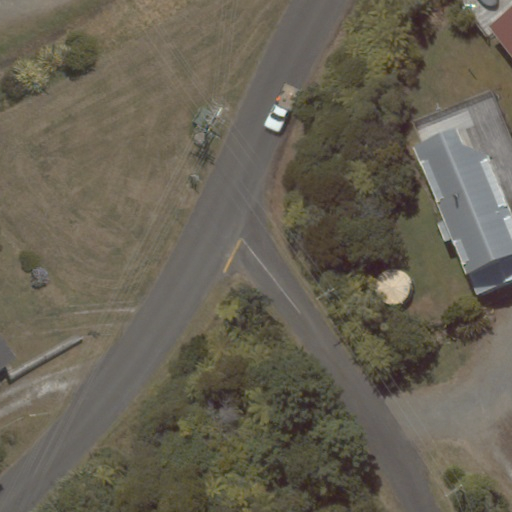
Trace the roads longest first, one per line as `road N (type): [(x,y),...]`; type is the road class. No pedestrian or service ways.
road 1 (residential): [(1,511),(76,446),(216,218)]
road 2 (residential): [(425,511),(299,311),(216,218)]
road 3 (residential): [(216,218),(319,0)]
